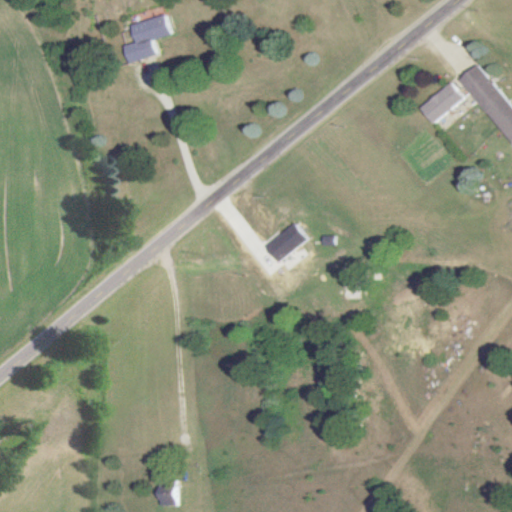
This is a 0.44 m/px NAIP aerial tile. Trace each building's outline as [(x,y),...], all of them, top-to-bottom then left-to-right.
[(135,24),(139,43),(127,46),(132,63),(160,56),(156,40),(174,35),(169,15),(135,24)] [(462,80),(511,140),(511,103),(481,65),(462,80)] [(436,123),(467,99),(455,83),(423,107),(436,123)] [(270,245),(281,261),(311,241),(300,225),(270,245)] [(164,506),(180,505),(179,484),(163,484),(164,506)]
